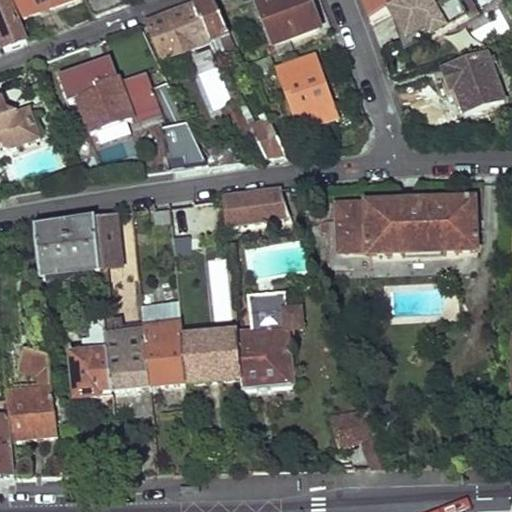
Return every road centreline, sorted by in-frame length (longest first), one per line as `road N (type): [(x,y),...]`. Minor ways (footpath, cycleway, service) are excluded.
road 1 (residential): [(0,217),(396,162)]
road 2 (residential): [(171,0),(0,63)]
road 3 (residential): [(396,162),(344,0)]
road 4 (primary): [(379,511),(511,504)]
